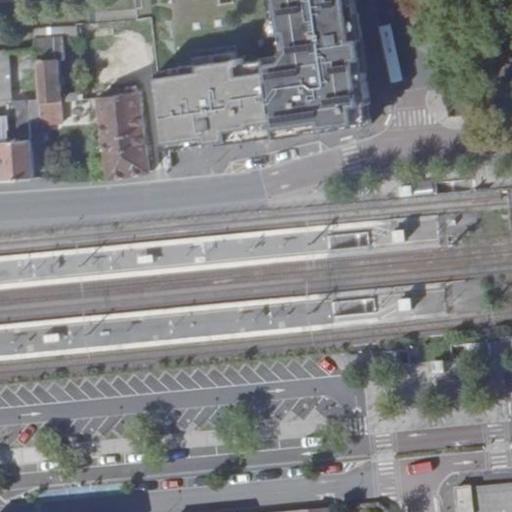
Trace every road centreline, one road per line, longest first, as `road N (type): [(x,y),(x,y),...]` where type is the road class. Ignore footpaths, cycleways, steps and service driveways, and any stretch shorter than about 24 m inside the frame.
road 1 (tertiary): [(0,206),(231,189),(418,145)]
road 2 (unclassified): [(68,511),(415,473)]
